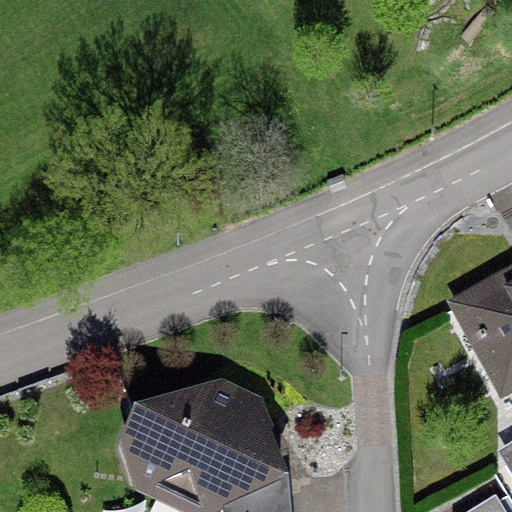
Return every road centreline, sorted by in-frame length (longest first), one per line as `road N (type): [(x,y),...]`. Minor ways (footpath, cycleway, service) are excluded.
road 1 (residential): [(334,228),(0,352)]
road 2 (residential): [(371,511),(357,304),(334,228)]
road 3 (residential): [(511,148),(334,228)]
